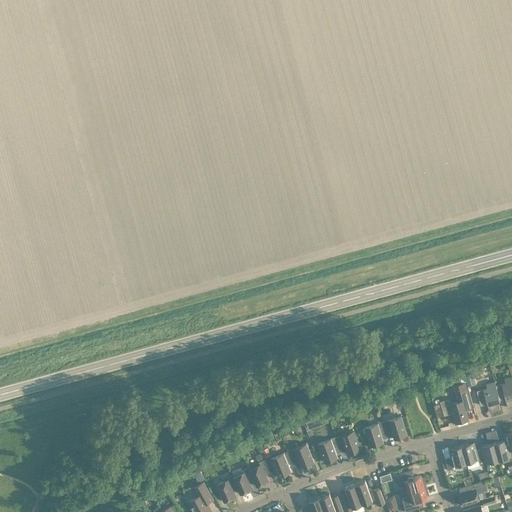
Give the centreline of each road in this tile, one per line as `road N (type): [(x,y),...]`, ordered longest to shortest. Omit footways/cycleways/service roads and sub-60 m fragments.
road 1 (secondary): [(0,393),(511,253)]
road 2 (residential): [(284,492),(426,442)]
